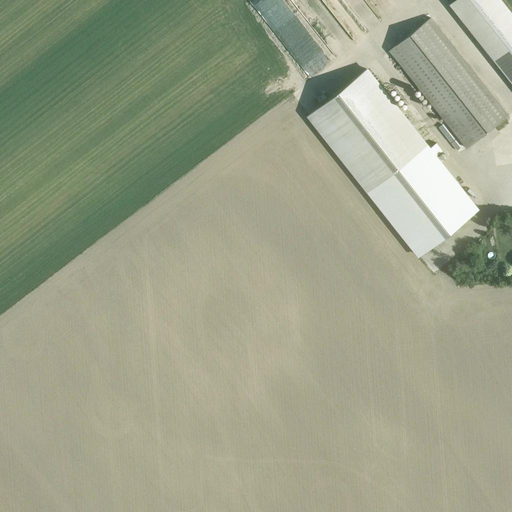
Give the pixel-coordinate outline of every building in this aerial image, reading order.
[(361,2),(359,0),(341,0),(348,9),(355,4),(356,6),(361,2)] [(511,13),(501,0),(454,0),(450,3),(511,81),(511,13)] [(333,19),(321,5),(304,19),(317,34),(333,19)] [(390,50),(467,147),(508,115),(431,17),(390,50)] [(309,114),(308,114),(369,191),(420,256),(478,210),(435,156),(443,150),(436,143),(429,149),(426,145),(366,69),(309,114)]
